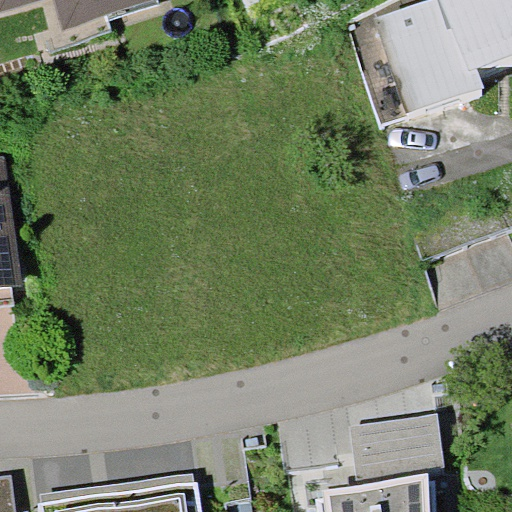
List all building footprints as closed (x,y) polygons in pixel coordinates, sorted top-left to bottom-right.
[(53,0),(62,27),(152,0),(0,0),(0,9),(31,0),(53,0)] [(479,73),(511,60),(511,0),(416,0),(373,16),(410,117),(485,90),(479,73)] [(0,289),(23,287),(7,156),(0,157),(0,289)] [(425,261),(511,229),(511,194),(414,231),(425,261)] [(352,424),(359,484),(429,476),(445,474),(438,414),(352,424)] [(325,498),(317,500),(318,511),(430,511),(429,476),(359,484),(324,490),(325,498)] [(0,511),(15,511),(12,477),(0,478),(0,511)] [(44,511),(201,511),(200,497),(196,498),(195,486),(43,506),(44,511)]
